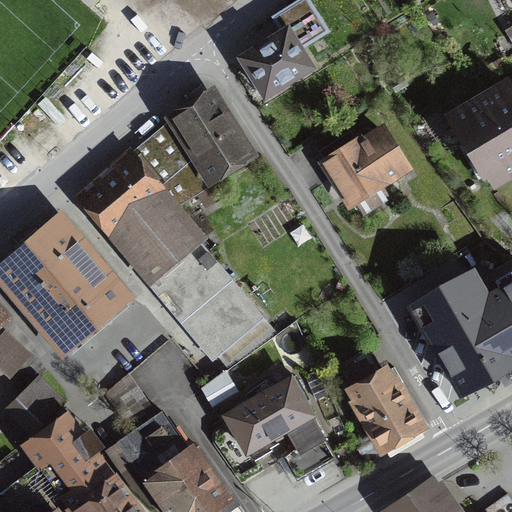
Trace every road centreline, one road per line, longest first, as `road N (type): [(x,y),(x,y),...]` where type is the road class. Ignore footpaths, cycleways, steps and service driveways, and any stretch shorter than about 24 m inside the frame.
road 1 (residential): [(455,444),(202,49)]
road 2 (residential): [(0,218),(202,49)]
road 3 (secondary): [(455,444),(340,511)]
